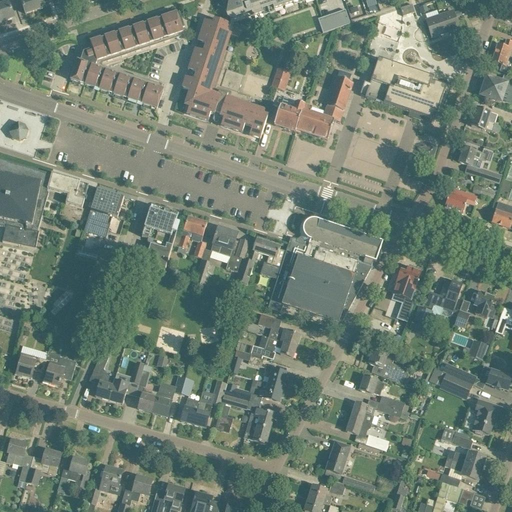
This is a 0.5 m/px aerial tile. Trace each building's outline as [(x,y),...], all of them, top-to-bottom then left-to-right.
[(6,0),(0,0),(0,22),(6,21),(14,19),(11,9),(9,3),(8,3),(6,0)] [(27,0),(21,2),(25,15),(45,8),(42,0),(27,0)] [(221,0),(227,18),(233,20),(235,19),(244,16),(243,13),(250,11),(253,17),(254,17),(263,14),(262,11),(272,7),(274,10),(293,4),(292,0),(293,0),(221,0)] [(403,17),(415,13),(412,5),(400,9),(403,17)] [(419,8),(421,14),(428,11),(426,6),(419,8)] [(321,31),(323,34),(350,25),(345,12),(345,11),(323,18),(318,20),(321,31)] [(453,13),(453,12),(439,17),(444,32),(450,30),(450,32),(459,29),(454,14),(453,13)] [(168,38),(183,33),(181,29),(185,27),(181,17),(178,18),(176,14),(176,16),(172,18),(171,15),(161,19),(162,21),(158,23),(157,20),(147,23),(148,26),(144,27),(143,25),(133,28),(134,31),(129,32),(129,30),(119,33),(119,36),(115,37),(114,34),(104,38),(105,40),(101,42),(100,39),(90,43),(93,50),(83,53),(80,63),(77,62),(74,71),(75,71),(74,72),(71,81),(81,85),(81,82),(86,83),(85,86),(95,89),(96,87),(100,88),(99,91),(109,94),(110,92),(114,93),(113,96),(123,99),(124,96),(128,98),(128,100),(138,104),(138,101),(142,103),(142,105),(157,110),(163,91),(161,90),(163,85),(133,75),(131,80),(128,79),(129,75),(118,72),(117,75),(113,74),(114,71),(104,67),(103,70),(95,68),(97,62),(106,59),(107,62),(113,60),(112,57),(120,54),(122,57),(127,56),(126,52),(135,49),(136,53),(141,51),(140,48),(149,44),(150,48),(155,46),(154,43),(163,40),(164,43),(169,41),(168,38)] [(426,21),(431,38),(440,35),(439,34),(444,32),(439,17),(426,21)] [(213,25),(208,23),(207,26),(204,25),(202,33),(224,40),(229,26),(215,21),(213,25)] [(242,30),(233,27),(230,35),(239,38),(242,30)] [(199,40),(202,41),(201,44),(206,46),(205,49),(220,54),(224,40),(202,33),(199,40)] [(504,47),(498,45),(492,63),(503,66),(505,59),(508,60),(511,46),(511,43),(506,41),(504,47)] [(204,53),(199,51),(198,54),(195,53),(193,60),(215,68),(217,60),(220,54),(205,49),(204,53)] [(221,61),(217,60),(215,68),(210,82),(205,96),(222,102),(238,107),(253,113),(263,116),(265,112),(248,106),(251,98),(235,93),(241,76),(227,71),(233,54),(225,51),(221,61)] [(190,69),(193,69),(192,72),(197,74),(196,77),(210,82),(215,68),(193,60),(190,69)] [(371,80),(370,85),(366,97),(365,99),(409,114),(414,115),(413,119),(417,120),(420,122),(422,118),(434,122),(447,84),(378,60),(371,80)] [(277,90),(283,71),(278,69),(271,88),(277,90)] [(277,90),(284,93),(290,74),(283,71),(277,90)] [(304,106),(295,133),(299,135),(300,132),(328,141),(334,122),(339,124),(353,84),(348,82),(350,76),(339,72),(337,78),(323,118),(310,114),(312,109),(304,106)] [(188,83),(185,82),(183,90),(186,91),(190,92),(205,96),(210,82),(196,77),(194,81),(189,80),(188,83)] [(484,87),(482,93),(481,96),(492,99),(491,100),(496,101),(500,102),(506,85),(500,83),(493,80),(493,81),(489,79),(487,85),(485,84),(484,87)] [(189,107),(188,112),(191,113),(190,116),(198,119),(205,96),(190,92),(186,106),(189,107)] [(222,102),(205,96),(198,119),(205,121),(206,118),(209,119),(211,114),(214,115),(215,115),(219,102),(222,103),(222,102)] [(277,117),(274,126),(295,133),(304,106),(296,103),(283,99),(280,108),(277,117)] [(224,104),(222,103),(219,102),(215,115),(214,115),(214,117),(219,119),(220,117),(224,104)] [(222,102),(222,103),(224,104),(220,117),(224,119),(222,124),(225,125),(224,127),(230,130),(238,107),(222,102)] [(253,113),(238,107),(230,130),(239,132),(240,130),(243,131),(245,126),(248,127),(253,113)] [(498,116),(477,109),(471,127),(484,132),(485,130),(492,133),(498,116)] [(260,139),(268,118),(263,116),(253,113),(248,127),(252,128),(250,133),(253,134),(252,137),(260,139)] [(25,126),(18,123),(12,126),(9,134),(12,140),(20,142),(26,139),(28,132),(25,126)] [(475,168),(477,161),(480,162),(482,155),(464,150),(459,164),(467,166),(465,175),(498,185),(503,170),(495,167),(493,175),(491,174),(491,173),(475,168)] [(0,227),(5,229),(2,243),(36,250),(39,233),(38,233),(49,191),(47,191),(51,176),(31,170),(0,160),(0,227)] [(47,191),(49,191),(68,197),(65,205),(82,210),(89,185),(80,183),(80,182),(52,174),(51,176),(47,191)] [(481,182),(480,187),(475,186),(473,193),(494,199),(498,186),(481,182)] [(124,198),(97,190),(84,233),(106,239),(113,218),(117,219),(124,198)] [(477,198),(451,190),(445,209),(462,215),(467,202),(475,205),(477,198)] [(510,230),(511,230),(511,231),(511,208),(498,204),(496,211),(491,224),(509,230),(510,230)] [(151,207),(141,237),(151,241),(154,241),(152,246),(150,245),(143,267),(146,268),(145,270),(163,276),(163,275),(172,247),(175,236),(172,235),(175,225),(178,216),(151,207)] [(278,280),(268,309),(281,313),(283,305),(328,321),(337,324),(338,321),(342,323),(359,291),(371,270),(373,263),(374,263),(377,258),(379,253),(380,248),(381,243),(381,242),(352,232),(352,233),(317,221),(318,218),(314,217),(311,218),(307,219),(304,221),(302,224),(300,227),(300,230),(300,234),(301,238),(297,240),(291,238),(287,250),(286,253),(278,280)] [(183,222),(180,231),(181,231),(180,236),(190,239),(192,239),(191,241),(198,243),(200,244),(201,243),(202,238),(203,238),(204,234),(207,225),(204,224),(204,222),(198,220),(196,221),(188,219),(187,221),(186,223),(183,222)] [(215,238),(211,252),(212,253),(218,255),(230,258),(228,265),(226,270),(239,274),(244,260),(246,254),(249,244),(240,241),(240,243),(235,242),(238,235),(218,228),(218,230),(215,238)] [(175,239),(173,246),(178,248),(186,251),(190,239),(180,236),(176,235),(175,239)] [(274,259),(271,266),(264,264),(261,274),(277,280),(286,253),(280,250),(280,248),(256,240),(253,252),(274,259)] [(198,243),(193,257),(202,260),(205,251),(207,245),(201,243),(200,244),(198,243)] [(80,247),(78,256),(97,262),(99,252),(80,247)] [(237,281),(236,282),(247,286),(255,264),(244,260),(239,274),(237,281)] [(202,261),(194,285),(204,288),(211,264),(209,263),(202,261)] [(397,284),(414,290),(420,273),(407,268),(405,273),(401,272),(397,284)] [(234,280),(228,296),(231,297),(232,295),(235,287),(236,282),(237,281),(234,280)] [(428,298),(425,308),(431,310),(433,307),(434,307),(443,310),(441,316),(447,318),(451,317),(452,313),(453,313),(459,296),(462,287),(462,286),(462,287),(452,283),(451,284),(445,282),(445,284),(440,298),(429,295),(428,298)] [(475,302),(474,306),(478,308),(476,315),(487,319),(487,318),(493,320),(497,309),(491,307),(494,298),(493,298),(493,297),(489,295),(488,296),(478,293),(478,295),(475,302)] [(418,322),(417,324),(416,324),(414,331),(430,337),(434,326),(429,325),(433,313),(419,307),(414,320),(418,322)] [(79,310),(74,323),(89,328),(93,315),(79,310)] [(464,330),(470,315),(459,312),(454,327),(464,330)] [(281,322),(262,316),(258,325),(271,330),(268,339),(296,348),(300,336),(284,331),(282,335),(277,334),(281,322)] [(500,321),(495,334),(503,337),(505,330),(507,323),(500,321)] [(390,331),(385,345),(392,348),(398,334),(390,331)] [(265,350),(241,343),(238,351),(248,354),(248,355),(262,359),(263,357),(273,360),(275,354),(273,353),(274,348),(282,350),(280,356),(293,360),(296,348),(268,339),(265,350)] [(488,348),(473,342),(470,350),(464,348),(461,355),(483,363),(488,348)] [(373,355),(372,355),(369,365),(384,371),(382,378),(396,384),(405,387),(408,377),(404,370),(392,365),(395,358),(388,356),(389,354),(374,349),(374,350),(375,350),(373,355)] [(240,352),(236,351),(234,358),(229,374),(238,376),(242,360),(238,359),(240,352)] [(19,366),(17,375),(31,379),(32,376),(34,370),(36,370),(35,372),(43,374),(45,364),(46,362),(46,361),(39,359),(29,356),(21,354),(20,359),(21,360),(19,366)] [(102,376),(109,358),(101,355),(94,372),(102,376)] [(248,364),(261,368),(264,360),(262,360),(262,359),(248,355),(246,362),(248,363),(248,364)] [(160,357),(158,365),(166,367),(168,360),(160,357)] [(60,359),(58,365),(57,369),(50,367),(45,383),(59,388),(62,378),(64,378),(63,380),(71,382),(76,364),(60,359)] [(445,368),(443,373),(446,375),(472,386),(476,378),(446,365),(445,368)] [(130,386),(138,388),(139,386),(143,371),(144,368),(136,366),(135,369),(132,379),(130,386)] [(143,371),(139,386),(145,388),(150,370),(145,368),(144,368),(143,371)] [(265,369),(263,376),(270,378),(268,385),(279,388),(283,389),(287,375),(282,374),(277,372),(272,371),(265,369)] [(500,390),(507,392),(509,387),(511,387),(511,383),(511,380),(511,381),(511,379),(502,375),(491,372),(486,386),(492,388),(500,391),(500,390)] [(446,375),(440,390),(466,401),(473,386),(472,386),(446,375)] [(99,385),(95,398),(109,402),(115,382),(116,379),(107,377),(105,385),(100,384),(99,385)] [(175,388),(173,393),(174,394),(180,395),(185,380),(179,378),(178,378),(175,388)] [(377,382),(365,378),(360,392),(372,396),(373,395),(380,397),(382,391),(383,391),(385,385),(377,382)] [(193,385),(186,383),(187,380),(185,380),(180,395),(190,398),(193,385)] [(253,381),(250,393),(251,394),(251,396),(257,397),(262,399),(264,399),(264,400),(269,401),(278,404),(280,398),(283,399),(285,390),(282,390),(283,389),(279,388),(268,385),(261,383),(253,381)] [(115,382),(109,402),(122,406),(128,386),(115,382)] [(212,398),(202,395),(200,403),(193,426),(206,430),(210,416),(209,416),(212,406),(211,406),(212,404),(221,407),(222,404),(222,403),(224,396),(227,384),(217,382),(212,398)] [(227,384),(224,396),(248,403),(251,396),(251,394),(250,393),(236,389),(237,387),(227,384)] [(141,401),(138,410),(153,414),(154,410),(159,394),(144,390),(141,399),(141,401)] [(154,410),(153,414),(167,419),(168,415),(170,409),(171,405),(173,398),(159,394),(154,410)] [(224,396),(222,403),(246,410),(248,403),(224,396)] [(382,397),(380,405),(407,413),(409,407),(405,406),(405,405),(382,397)] [(194,401),(188,399),(185,409),(181,422),(193,426),(200,403),(194,401)] [(475,434),(481,436),(482,435),(489,437),(492,427),(496,429),(502,409),(479,402),(475,414),(478,415),(473,432),(476,433),(475,434)] [(356,404),(351,419),(354,420),(372,425),(373,420),(372,417),(374,410),(367,408),(356,404)] [(380,405),(378,411),(389,415),(388,418),(391,422),(395,424),(399,422),(400,418),(407,421),(410,414),(407,413),(380,405)] [(251,417),(249,425),(258,427),(265,429),(269,430),(274,415),(270,414),(264,413),(262,412),(258,411),(253,410),(252,412),(251,417)] [(226,420),(219,418),(215,431),(228,435),(233,420),(226,418),(226,420)] [(351,419),(347,433),(351,434),(356,436),(357,437),(357,436),(365,439),(367,432),(370,430),(372,425),(354,420),(351,419)] [(247,430),(244,439),(254,442),(265,446),(269,430),(265,429),(258,427),(249,425),(247,430)] [(444,430),(441,441),(470,451),(473,443),(467,441),(455,437),(456,433),(444,430)] [(389,443),(369,437),(366,447),(379,451),(386,453),(389,443)] [(6,464),(13,466),(13,465),(21,467),(27,446),(11,442),(8,454),(9,455),(6,464)] [(351,448),(345,446),(335,443),(326,472),(335,475),(342,477),(348,460),(347,460),(351,448)] [(359,444),(358,449),(378,455),(379,451),(366,447),(359,444)] [(43,461),(42,464),(50,466),(48,475),(55,477),(59,466),(61,456),(46,452),(45,455),(43,461)] [(455,453),(452,461),(465,465),(478,470),(482,471),(486,459),(482,458),(476,456),(469,453),(467,457),(455,453)] [(68,481),(76,483),(74,489),(84,492),(90,471),(87,470),(89,464),(73,459),(70,473),(71,473),(68,481)] [(447,459),(444,468),(451,470),(448,477),(460,481),(461,478),(468,480),(478,483),(482,471),(478,470),(465,465),(452,461),(447,459)] [(30,470),(23,468),(18,487),(25,489),(26,484),(30,470)] [(100,491),(108,494),(111,486),(118,488),(120,483),(122,473),(106,469),(103,478),(100,491)] [(30,470),(26,484),(34,486),(38,472),(30,470)] [(439,481),(441,475),(429,471),(427,477),(439,481)] [(440,482),(439,483),(442,484),(458,489),(460,481),(448,477),(442,475),(440,482)] [(64,494),(68,480),(62,478),(58,492),(64,494)] [(137,478),(133,489),(132,495),(133,496),(132,501),(138,503),(139,498),(147,500),(152,482),(137,478)] [(344,478),(342,485),(373,495),(375,489),(344,478)] [(343,497),(346,486),(333,483),(330,492),(343,497)] [(442,484),(437,498),(445,501),(457,504),(461,490),(458,489),(442,484)] [(178,511),(180,505),(181,505),(185,491),(168,487),(164,500),(172,503),(169,511),(178,511)] [(331,499),(325,497),(327,492),(313,487),(308,500),(323,504),(329,506),(331,499)] [(400,511),(407,491),(400,488),(391,511),(400,511)] [(96,507),(99,493),(91,490),(87,505),(96,507)] [(472,502),(474,494),(463,491),(458,504),(465,506),(467,501),(472,502)] [(217,511),(220,504),(219,504),(211,502),(212,499),(196,495),(192,508),(200,510),(199,511),(217,511)] [(432,511),(441,511),(442,509),(443,507),(445,501),(437,498),(436,503),(432,511)] [(308,500),(304,511),(320,511),(323,504),(308,500)] [(425,511),(432,511),(436,503),(429,500),(429,502),(427,506),(425,511)]
